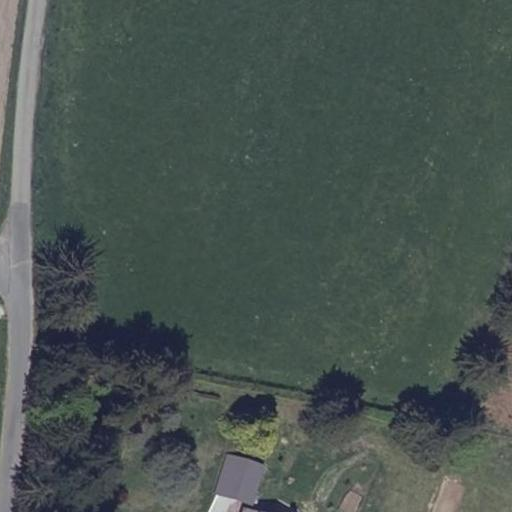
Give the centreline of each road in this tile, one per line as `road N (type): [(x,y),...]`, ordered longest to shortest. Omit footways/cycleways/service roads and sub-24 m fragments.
road 1 (residential): [(38,0),(27,71),(21,259)]
road 2 (residential): [(21,259),(27,357),(9,511)]
